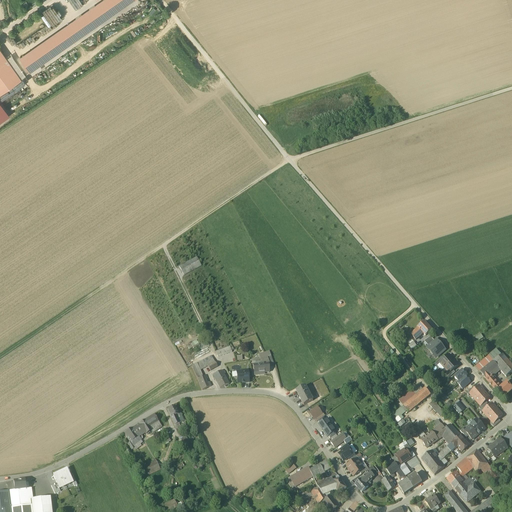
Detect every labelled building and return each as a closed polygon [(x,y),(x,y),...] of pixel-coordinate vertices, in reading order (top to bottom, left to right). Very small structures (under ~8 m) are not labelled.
[(29,73),(133,0),(101,0),(19,58),(29,73)] [(44,13),(40,15),(47,26),(50,24),(44,13)] [(23,39),(42,29),(38,21),(14,34),(20,45),(25,43),(23,39)] [(0,93),(21,79),(5,58),(0,49),(0,93)] [(10,54),(5,58),(21,79),(25,76),(10,54)] [(0,114),(1,115),(0,115),(0,122),(9,116),(0,102),(0,114)] [(179,267),(184,276),(201,266),(197,257),(179,267)] [(423,334),(426,336),(432,331),(424,322),(418,328),(423,334)] [(411,334),(416,340),(423,334),(418,328),(411,334)] [(424,341),(429,347),(435,342),(431,337),(424,341)] [(433,355),(436,358),(445,350),(442,347),(439,343),(439,344),(436,340),(435,342),(429,347),(428,348),(430,351),(430,352),(433,355)] [(407,346),(410,351),(416,347),(413,342),(407,346)] [(216,352),(218,357),(232,352),(230,347),(216,352)] [(488,357),(492,362),(501,355),(497,350),(494,352),(488,357)] [(267,358),(270,364),(273,364),(269,351),(258,355),(260,360),(267,358)] [(511,366),(502,354),(501,355),(492,362),(497,368),(505,377),(507,375),(511,370),(511,366)] [(440,363),(445,369),(454,360),(449,355),(444,360),(440,363)] [(479,372),(492,362),(488,357),(475,367),(479,372)] [(202,370),(208,367),(207,365),(210,363),(211,365),(215,363),(212,358),(205,362),(200,365),(202,370)] [(435,364),(437,366),(440,363),(444,360),(442,358),(435,364)] [(458,366),(454,360),(445,369),(449,374),(453,370),(458,366)] [(479,372),(485,379),(489,375),(497,368),(492,362),(479,372)] [(215,363),(211,365),(208,367),(210,371),(217,367),(215,363)] [(253,365),(254,376),(259,375),(259,373),(264,372),(264,373),(269,372),(268,364),(253,365)] [(202,377),(199,371),(197,366),(193,369),(197,379),(202,377)] [(213,376),(220,388),(229,384),(222,370),(213,376)] [(446,376),(448,379),(455,373),(453,370),(449,374),(446,376)] [(454,377),(459,382),(465,377),(467,376),(462,370),(454,377)] [(236,372),(238,384),(249,383),(248,371),(236,372)] [(500,387),(489,375),(485,379),(496,391),(497,390),(500,387)] [(203,376),(202,377),(197,379),(202,390),(208,388),(206,383),(203,376)] [(470,382),(465,377),(459,382),(457,384),(462,389),(470,382)] [(505,383),(500,387),(497,390),(503,397),(511,390),(505,383)] [(399,401),(403,406),(423,391),(419,385),(415,389),(399,401)] [(296,391),(304,406),(313,401),(306,386),(296,391)] [(475,399),(476,400),(484,392),(479,386),(475,390),(471,393),(472,393),(476,399),(475,399)] [(466,393),(469,396),(471,394),(472,393),(471,393),(475,390),(473,387),(466,393)] [(425,389),(423,391),(403,406),(407,411),(408,413),(430,395),(425,389)] [(489,398),(484,392),(476,400),(477,399),(481,404),(482,405),(486,402),(489,398)] [(429,405),(436,413),(441,409),(434,401),(429,405)] [(454,408),(459,414),(464,410),(459,404),(454,408)] [(488,417),(489,417),(497,410),(492,404),(488,407),(484,411),(485,411),(489,416),(488,417)] [(488,407),(486,405),(481,410),(479,411),(481,414),(484,412),(485,411),(484,411),(488,407)] [(167,410),(171,418),(174,416),(178,414),(175,407),(167,410)] [(310,413),(314,420),(322,414),(317,408),(310,413)] [(401,416),(404,414),(401,409),(391,416),(398,423),(404,419),(401,416)] [(436,413),(440,417),(445,413),(441,409),(436,413)] [(502,416),(497,410),(489,417),(489,418),(490,417),(494,422),(495,423),(498,419),(502,416)] [(314,420),(316,422),(325,416),(323,414),(322,415),(322,414),(314,420)] [(145,420),(150,427),(158,422),(154,415),(145,420)] [(171,418),(174,426),(178,424),(179,423),(177,419),(176,420),(174,416),(171,418)] [(326,420),(320,424),(319,425),(327,437),(328,436),(335,432),(336,431),(327,419),(326,420)] [(491,425),(494,428),(500,422),(498,419),(495,423),(494,422),(493,423),(494,423),(491,425)] [(145,435),(152,431),(150,427),(145,420),(139,424),(145,435)] [(477,420),(470,427),(465,431),(468,436),(472,441),(478,436),(485,429),(477,420)] [(162,427),(158,422),(150,427),(152,431),(155,429),(157,430),(162,427)] [(139,435),(141,437),(145,435),(139,424),(133,428),(138,436),(139,435)] [(436,429),(432,432),(438,440),(442,437),(447,433),(445,429),(441,425),(437,428),(436,429)] [(442,437),(449,445),(451,443),(460,436),(450,425),(445,429),(447,433),(442,437)] [(128,444),(131,450),(135,448),(133,446),(142,439),(141,437),(139,435),(138,436),(133,428),(124,434),(130,443),(128,444)] [(463,434),(466,438),(468,436),(465,431),(463,429),(460,431),(462,434),(463,434)] [(438,441),(438,440),(432,432),(426,436),(422,439),(421,440),(427,449),(438,441)] [(330,442),(335,448),(339,445),(338,445),(341,443),(341,444),(344,442),(347,440),(342,434),(338,437),(333,441),(330,442)] [(458,447),(462,452),(469,446),(460,436),(451,443),(456,449),(458,447)] [(406,443),(407,445),(409,448),(414,444),(411,440),(406,443)] [(489,449),(494,457),(502,451),(503,452),(507,449),(501,440),(494,444),(488,448),(489,449)] [(407,445),(406,443),(405,442),(399,446),(400,448),(399,449),(401,453),(405,450),(404,447),(407,445)] [(352,445),(349,447),(354,454),(357,452),(352,445)] [(412,453),(409,448),(407,445),(404,447),(405,450),(406,450),(409,455),(412,453)] [(338,454),(343,462),(348,458),(353,455),(354,454),(349,447),(348,448),(342,452),(338,454)] [(447,448),(440,454),(444,459),(451,453),(447,448)] [(487,458),(489,461),(494,457),(489,449),(483,453),(486,457),(487,458)] [(395,457),(401,465),(404,463),(411,458),(409,455),(406,450),(405,450),(401,453),(395,457)] [(477,473),(481,470),(488,465),(484,460),(483,459),(480,455),(477,451),(466,459),(473,469),(477,473)] [(444,466),(440,462),(438,460),(436,457),(432,452),(421,460),(428,468),(435,476),(445,468),(444,466)] [(398,467),(401,465),(395,457),(392,459),(395,463),(398,467)] [(460,479),(473,469),(466,459),(460,464),(456,468),(461,474),(458,476),(460,478),(460,479)] [(347,467),(350,471),(360,465),(357,460),(352,463),(347,467)] [(320,465),(324,473),(331,469),(327,461),(320,465)] [(147,464),(148,465),(151,471),(158,467),(155,463),(152,465),(150,462),(147,464)] [(175,467),(178,471),(181,469),(180,468),(184,466),(182,463),(175,467)] [(390,476),(397,472),(400,470),(399,469),(398,467),(395,463),(394,465),(388,468),(386,470),(390,476)] [(400,469),(405,477),(406,477),(411,473),(404,463),(401,465),(398,467),(399,469),(400,469)] [(286,470),(289,474),(297,468),(294,464),(286,470)] [(159,470),(158,467),(151,471),(148,465),(141,469),(146,477),(159,470)] [(313,477),(314,478),(324,473),(320,465),(310,471),(313,477)] [(364,469),(363,469),(360,465),(350,471),(354,476),(359,472),(364,469)] [(491,469),(488,465),(481,470),(484,474),(491,469)] [(290,478),(295,487),(313,477),(310,471),(309,468),(308,468),(290,478)] [(400,469),(399,469),(400,470),(397,472),(401,478),(401,479),(402,479),(405,477),(400,469)] [(372,475),(368,470),(365,472),(367,475),(371,479),(374,477),(373,476),(372,475)] [(491,470),(488,473),(498,484),(501,481),(491,470)] [(72,482),(71,478),(67,471),(64,473),(63,471),(60,473),(66,485),(72,482)] [(56,483),(59,488),(66,485),(60,473),(53,476),(56,483)] [(447,481),(451,486),(460,479),(460,478),(458,476),(456,473),(447,481)] [(416,474),(407,480),(413,489),(422,483),(416,474)] [(367,475),(362,480),(366,484),(371,480),(371,479),(367,475)] [(318,487),(333,481),(332,477),(316,483),(318,487)] [(382,482),(388,493),(395,489),(391,481),(387,478),(382,482)] [(337,480),(333,481),(337,491),(338,492),(346,489),(340,479),(337,480)] [(451,486),(455,490),(463,483),(460,479),(451,486)] [(465,486),(468,489),(474,485),(469,479),(465,482),(467,484),(465,486)] [(368,487),(366,484),(362,480),(355,485),(362,493),(368,487)] [(404,495),(413,489),(407,480),(398,486),(404,495)] [(13,482),(14,482),(15,490),(15,491),(26,490),(25,489),(25,482),(24,481),(13,482)] [(323,496),(337,491),(333,481),(318,487),(319,488),(323,496)] [(56,483),(51,486),(55,494),(60,492),(59,488),(56,483)] [(465,486),(463,483),(455,490),(459,496),(461,495),(468,489),(465,486)] [(481,493),(474,485),(468,489),(461,495),(468,503),(481,493)] [(8,491),(11,508),(27,506),(28,511),(32,511),(31,500),(33,500),(31,488),(30,488),(25,489),(26,490),(15,491),(15,490),(8,491)] [(319,488),(310,491),(312,494),(313,496),(318,504),(322,501),(325,499),(324,497),(323,496),(319,488)] [(190,493),(192,498),(195,496),(195,495),(198,493),(196,489),(190,493)] [(0,511),(11,511),(11,508),(8,491),(0,492),(0,511)] [(444,496),(447,500),(453,495),(450,492),(444,496)] [(313,496),(312,494),(302,498),(301,494),(294,497),(297,503),(313,496)] [(324,505),(329,511),(332,511),(340,506),(331,495),(325,499),(322,501),(324,504),(324,505)] [(466,511),(453,495),(447,500),(451,505),(452,505),(456,511),(466,511)] [(425,502),(431,510),(437,506),(440,504),(434,496),(425,502)] [(51,511),(50,497),(33,500),(31,500),(32,511),(51,511)] [(491,498),(475,510),(476,511),(481,511),(494,502),(491,498)] [(161,507),(163,511),(170,511),(178,508),(174,500),(161,507)]
